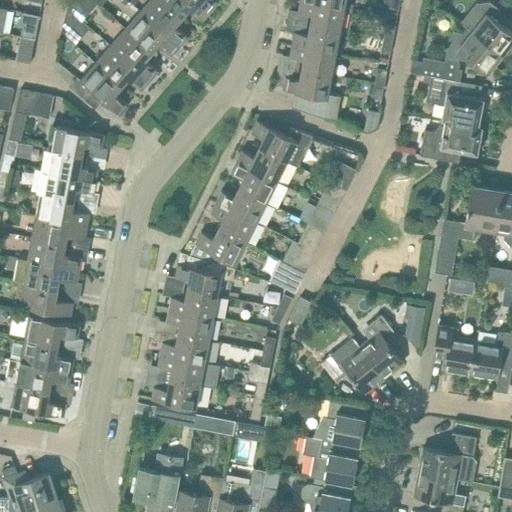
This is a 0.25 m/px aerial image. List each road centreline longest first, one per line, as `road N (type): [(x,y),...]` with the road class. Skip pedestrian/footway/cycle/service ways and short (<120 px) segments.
road 1 (residential): [(89,451),(138,209),(150,182),(242,72),(258,0)]
road 2 (residential): [(377,511),(401,409),(435,403),(511,416)]
